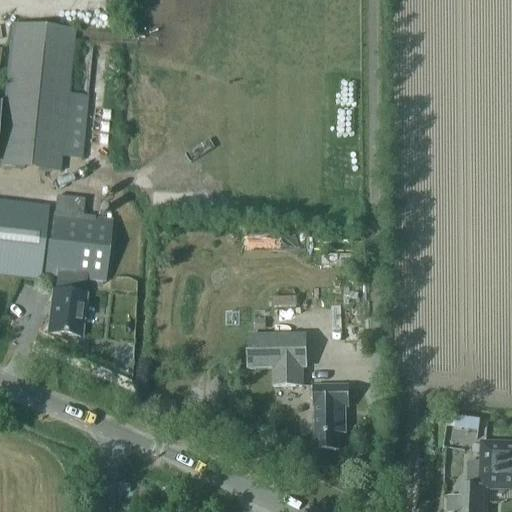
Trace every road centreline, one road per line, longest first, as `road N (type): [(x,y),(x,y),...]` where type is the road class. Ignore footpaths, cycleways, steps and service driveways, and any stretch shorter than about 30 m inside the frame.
road 1 (unclassified): [(375,511),(374,0)]
road 2 (tertiary): [(276,511),(0,383)]
